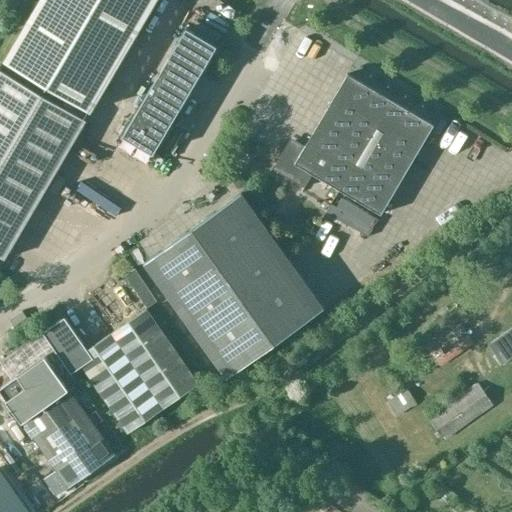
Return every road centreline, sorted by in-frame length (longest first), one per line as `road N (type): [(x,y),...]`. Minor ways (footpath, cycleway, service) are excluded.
road 1 (track): [(65,511),(190,421),(264,389),(511,205)]
road 2 (unclassified): [(280,0),(165,193),(132,233),(0,329)]
